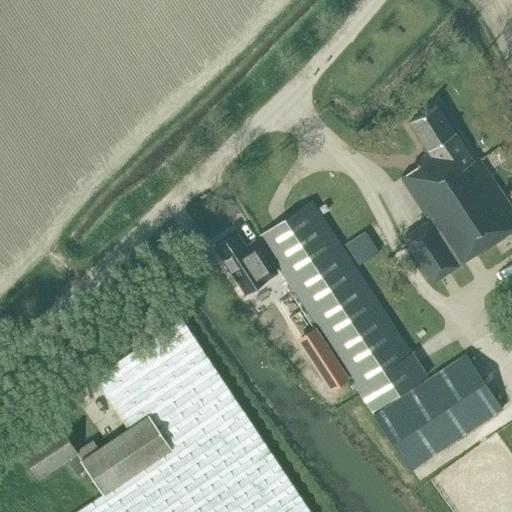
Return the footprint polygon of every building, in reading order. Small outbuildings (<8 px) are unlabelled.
[(431,283),(458,265),(511,229),(511,208),(478,157),(473,161),(436,104),(410,121),(429,152),(415,161),(419,167),(401,178),(428,220),(408,233),(408,235),(403,239),(431,283)] [(410,352),(317,209),(312,202),(258,238),(356,388),(372,411),(426,375),(414,357),(410,352)] [(364,231),(356,236),(344,245),(358,267),(379,253),(374,246),(369,238),(364,231)] [(236,233),(215,247),(245,293),(267,279),(266,278),(277,272),(266,255),(256,240),(246,247),(236,233)] [(310,511),(181,319),(93,378),(127,429),(98,449),(93,440),(76,451),(59,426),(21,452),(38,477),(65,458),(77,475),(86,469),(103,494),(76,511),(310,511)] [(320,336),(302,347),(330,391),(349,379),(320,336)] [(410,469),(502,408),(465,353),(374,415),(410,469)]
